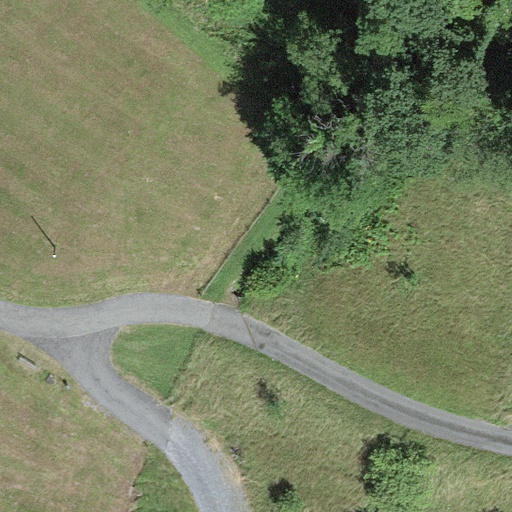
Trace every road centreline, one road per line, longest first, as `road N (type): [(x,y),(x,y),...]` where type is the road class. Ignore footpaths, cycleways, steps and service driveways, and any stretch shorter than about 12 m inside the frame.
road 1 (track): [(511,445),(392,409),(216,319),(164,308),(71,324),(0,318)]
road 2 (track): [(212,511),(171,450),(96,385),(71,324)]
